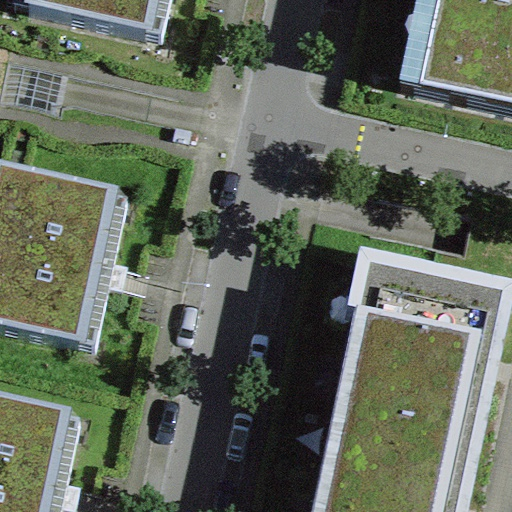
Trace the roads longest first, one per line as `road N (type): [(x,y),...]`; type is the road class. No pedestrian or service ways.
road 1 (residential): [(275,122),(191,511)]
road 2 (residential): [(275,122),(511,174)]
road 3 (residential): [(300,0),(275,122)]
